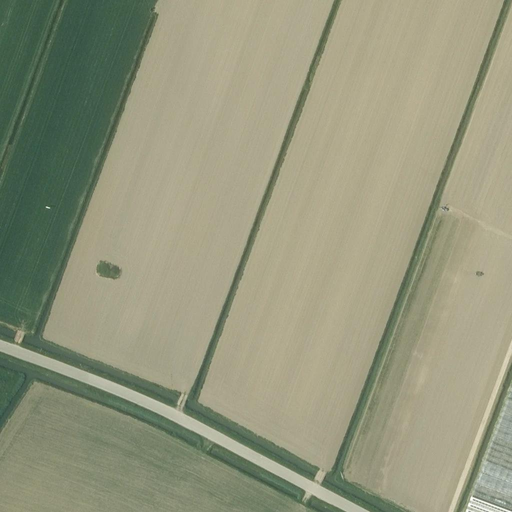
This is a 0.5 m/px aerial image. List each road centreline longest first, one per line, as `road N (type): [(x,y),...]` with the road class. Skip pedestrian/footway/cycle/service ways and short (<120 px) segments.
road 1 (unclassified): [(361,511),(212,431),(0,345)]
road 2 (unknown): [(446,511),(511,340)]
